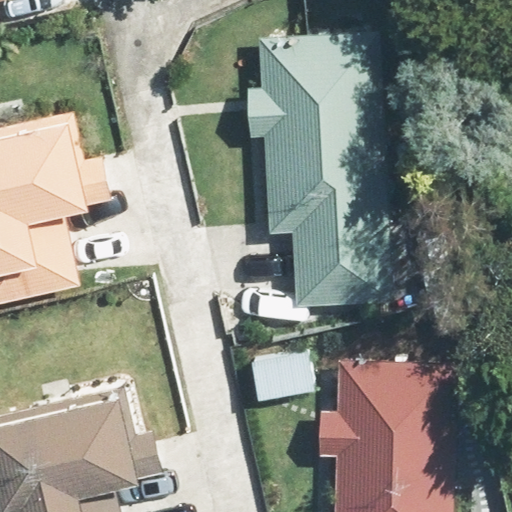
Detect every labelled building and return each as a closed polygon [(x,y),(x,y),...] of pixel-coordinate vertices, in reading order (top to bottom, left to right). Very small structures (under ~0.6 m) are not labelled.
[(285,226),(286,303),(389,302),(385,32),(264,34),(266,226),(285,226)] [(0,299),(80,282),(65,210),(86,205),(65,110),(0,123),(0,299)] [(337,410),(316,410),(315,450),(336,450),(335,511),(454,511),(457,360),(338,358),(337,410)] [(82,511),(78,492),(137,479),(118,392),(0,417),(0,508),(17,505),(18,511),(82,511)] [(511,445),(503,448),(511,482),(511,445)]
